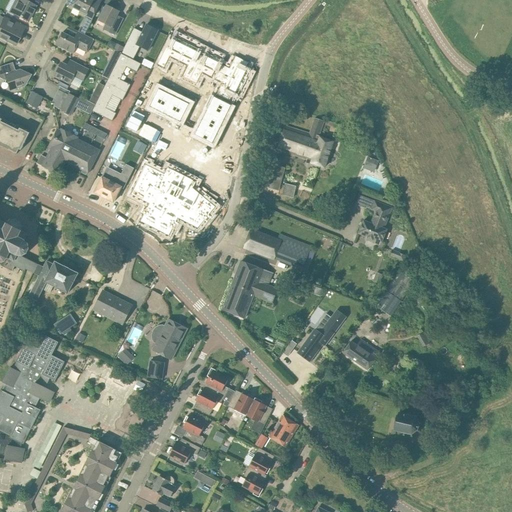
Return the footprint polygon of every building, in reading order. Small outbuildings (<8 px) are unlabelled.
[(15,0),(9,12),(13,14),(28,21),(36,6),(30,3),(31,0),(15,0)] [(102,2),(98,0),(76,0),(73,8),(80,12),(79,14),(92,20),(102,2)] [(106,5),(99,20),(106,23),(103,29),(115,34),(123,19),(117,16),(119,12),(114,9),(115,8),(114,6),(109,4),(108,4),(107,6),(106,5)] [(0,38),(15,46),(24,28),(4,18),(0,25),(0,38)] [(142,34),(133,30),(124,47),(122,53),(121,54),(133,60),(140,47),(148,51),(158,30),(146,24),(143,32),(142,34)] [(82,33),(85,35),(88,29),(81,26),(78,31),(79,32),(82,33)] [(85,35),(82,33),(79,32),(75,39),(62,32),(56,45),(73,54),(76,48),(87,53),(94,39),(85,35)] [(170,39),(157,64),(164,68),(170,56),(179,61),(189,42),(181,38),(181,40),(177,38),(175,42),(170,39)] [(189,42),(179,61),(188,65),(182,77),(189,80),(202,55),(197,52),(199,49),(195,47),(196,45),(189,42)] [(122,53),(124,47),(116,43),(113,49),(122,53)] [(115,51),(112,57),(118,60),(121,54),(115,51)] [(118,60),(107,82),(117,87),(120,80),(127,67),(137,72),(141,64),(133,60),(121,54),(118,60)] [(202,55),(189,80),(197,84),(202,72),(212,77),(215,70),(219,63),(221,58),(214,54),(213,56),(209,54),(208,58),(202,55)] [(222,64),(219,72),(245,85),(249,78),(247,77),(249,73),(246,71),(250,63),(236,56),(230,68),(222,64)] [(71,61),(68,67),(62,64),(55,77),(70,85),(74,78),(83,83),(89,70),(71,61)] [(30,76),(19,70),(16,71),(15,70),(13,64),(0,67),(0,79),(5,82),(7,81),(10,90),(24,86),(30,76)] [(219,72),(215,79),(223,83),(217,95),(230,102),(234,93),(238,95),(240,91),(241,92),(245,85),(219,72)] [(127,92),(117,87),(107,82),(99,98),(96,105),(92,111),(102,116),(106,108),(112,95),(123,101),(127,92)] [(159,89),(150,107),(158,110),(167,93),(159,89)] [(42,97),(31,92),(25,103),(37,109),(42,97)] [(167,93),(158,110),(165,114),(174,96),(167,93)] [(72,116),(80,99),(69,94),(60,110),(72,116)] [(96,105),(99,98),(93,95),(89,101),(96,105)] [(174,96),(165,114),(173,118),(182,100),(174,96)] [(214,96),(210,104),(228,113),(232,105),(214,96)] [(182,100),(173,118),(181,122),(190,104),(182,100)] [(210,104),(206,112),(224,121),(228,113),(210,104)] [(206,112),(203,119),(220,128),(224,121),(206,112)] [(0,145),(17,154),(19,149),(21,150),(31,132),(3,118),(0,116),(0,145)] [(319,137),(324,122),(315,118),(310,134),(286,126),(278,149),(312,161),(312,163),(325,167),(333,142),(319,137)] [(203,119),(199,127),(217,136),(220,128),(203,119)] [(90,125),(86,123),(85,123),(82,128),(88,131),(90,125)] [(199,127),(195,135),(213,144),(217,136),(199,127)] [(60,131),(58,130),(49,146),(52,148),(42,166),(59,175),(65,162),(77,139),(78,138),(61,129),(60,131)] [(88,174),(100,151),(77,139),(65,162),(88,174)] [(139,140),(135,148),(143,152),(147,145),(139,140)] [(110,156),(118,160),(122,151),(113,147),(110,156)] [(370,156),(368,160),(380,165),(381,160),(370,156)] [(157,229),(157,230),(169,236),(173,229),(169,227),(172,220),(176,222),(178,218),(198,228),(204,220),(201,218),(206,212),(209,215),(216,207),(193,188),(197,182),(168,167),(164,174),(146,164),(133,190),(145,196),(142,200),(149,204),(147,208),(151,210),(148,216),(144,214),(140,221),(152,228),(153,227),(157,229)] [(113,202),(121,188),(125,190),(135,172),(128,168),(123,176),(114,171),(110,181),(102,177),(94,192),(113,202)] [(285,183),(282,195),(293,198),(296,186),(285,183)] [(384,229),(392,208),(375,201),(372,210),(377,212),(372,224),(364,221),(359,234),(368,237),(367,240),(377,244),(378,241),(382,243),(387,230),(384,229)] [(25,268),(34,272),(38,264),(22,257),(27,254),(29,249),(28,244),(25,241),(28,234),(22,231),(22,226),(21,221),(15,219),(9,220),(6,223),(0,220),(0,265),(12,271),(14,266),(24,271),(25,268)] [(245,248),(302,270),(311,247),(280,235),(278,240),(252,230),(245,248)] [(393,250),(390,256),(403,261),(406,254),(393,250)] [(55,262),(54,265),(47,261),(43,267),(38,264),(34,272),(39,275),(28,296),(37,300),(42,290),(50,293),(54,286),(68,293),(78,273),(55,262)] [(244,318),(253,295),(272,302),(277,289),(269,286),(273,274),(263,270),(241,261),(222,310),(244,318)] [(391,317),(415,282),(410,278),(405,274),(399,271),(385,290),(375,305),(391,317)] [(93,309),(95,310),(123,324),(132,305),(103,290),(93,309)] [(70,314),(55,324),(61,334),(77,324),(70,314)] [(331,317),(319,333),(314,330),(298,352),(311,362),(324,344),(326,345),(341,325),(331,317)] [(172,359),(187,329),(188,328),(187,328),(180,324),(179,324),(177,323),(176,322),(176,323),(169,319),(169,318),(168,319),(165,326),(163,326),(163,325),(162,325),(160,326),(160,325),(159,326),(157,327),(156,328),(155,330),(154,329),(154,330),(154,331),(153,335),(152,335),(152,336),(153,336),(153,338),(153,339),(154,341),(154,342),(155,342),(157,343),(153,350),(152,350),(153,351),(171,359),(171,360),(172,360),(172,359)] [(419,335),(424,346),(431,343),(426,332),(419,335)] [(82,343),(86,337),(79,333),(75,340),(82,343)] [(38,348),(26,342),(16,361),(17,362),(13,368),(10,367),(3,382),(6,384),(2,390),(1,390),(0,392),(0,456),(5,457),(5,460),(21,463),(24,448),(21,447),(21,443),(23,444),(40,410),(35,407),(40,397),(50,402),(56,391),(45,386),(49,378),(55,381),(64,362),(52,355),(59,342),(45,335),(38,348)] [(297,344),(292,340),(289,345),(293,349),(297,344)] [(368,370),(380,353),(361,340),(357,345),(351,342),(343,353),(368,370)] [(295,360),(298,357),(290,349),(278,361),(293,377),(302,368),(295,360)] [(132,360),(122,351),(117,356),(127,365),(132,360)] [(162,378),(164,364),(165,363),(164,363),(151,361),(150,361),(150,362),(148,376),(148,377),(149,377),(161,379),(162,379),(162,378)] [(209,377),(206,383),(209,384),(206,390),(223,399),(229,402),(230,402),(236,391),(225,385),(228,378),(216,372),(217,371),(211,368),(207,376),(209,377)] [(141,393),(145,384),(138,381),(134,389),(141,393)] [(202,390),(200,389),(197,395),(199,396),(196,401),(199,403),(196,409),(209,415),(217,400),(221,402),(223,399),(206,390),(203,388),(202,390)] [(248,394),(247,396),(236,390),(236,391),(230,402),(228,406),(246,415),(255,398),(248,394)] [(265,409),(266,406),(261,403),(262,401),(255,398),(246,415),(255,420),(251,429),(260,434),(271,412),(265,409)] [(398,422),(396,431),(411,435),(417,430),(419,424),(416,417),(400,413),(398,422)] [(187,416),(184,421),(185,422),(183,428),(186,429),(183,435),(201,445),(205,438),(199,435),(205,423),(189,415),(188,417),(187,416)] [(285,447),(298,425),(282,415),(269,437),(285,447)] [(64,427),(40,472),(37,480),(25,503),(27,511),(33,510),(31,504),(67,433),(89,439),(88,442),(95,445),(61,511),(92,511),(122,452),(98,440),(90,437),(91,434),(64,427)] [(226,435),(218,431),(213,441),(221,444),(226,435)] [(172,448),(171,447),(168,452),(170,453),(169,455),(185,463),(191,451),(197,455),(200,448),(181,438),(178,444),(175,443),(172,448)] [(258,448),(249,466),(264,475),(265,473),(267,474),(270,468),(268,467),(271,462),(268,461),(271,455),(258,448)] [(201,450),(198,456),(204,459),(207,453),(201,450)] [(261,480),(264,475),(249,466),(243,476),(246,477),(242,486),(254,492),(253,494),(259,497),(263,489),(261,488),(264,482),(261,480)] [(29,476),(37,480),(40,472),(33,469),(29,476)] [(201,481),(204,475),(198,472),(195,477),(201,481)] [(160,476),(153,491),(163,496),(164,494),(170,497),(174,487),(172,486),(173,485),(174,485),(174,484),(174,483),(175,482),(175,481),(174,480),(174,479),(173,478),(172,477),(171,476),(170,476),(169,476),(168,476),(167,476),(166,477),(165,478),(164,479),(160,476)] [(220,496),(214,493),(210,499),(217,502),(220,496)] [(159,508),(160,507),(169,511),(170,511),(174,505),(160,498),(156,507),(159,508)] [(274,511),(277,504),(272,501),(268,508),(274,511)]
